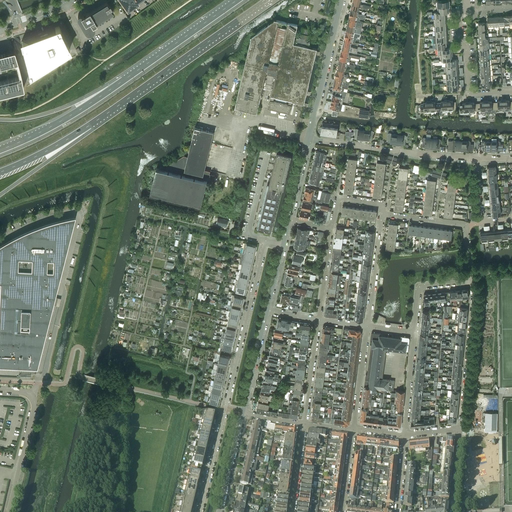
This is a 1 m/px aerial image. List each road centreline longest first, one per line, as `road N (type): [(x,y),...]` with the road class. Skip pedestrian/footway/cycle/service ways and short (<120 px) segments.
road 1 (residential): [(265,241),(199,511)]
road 2 (trunk): [(88,125),(268,0)]
road 3 (trunk): [(148,61),(71,114),(0,149)]
road 4 (residential): [(475,158),(307,139)]
road 5 (trunk): [(148,61),(63,107),(0,119)]
road 6 (residential): [(461,429),(471,280)]
road 7 (tertiary): [(307,139),(340,0)]
road 8 (residential): [(471,280),(467,225),(383,214)]
road 9 (unclassified): [(8,511),(30,395)]
